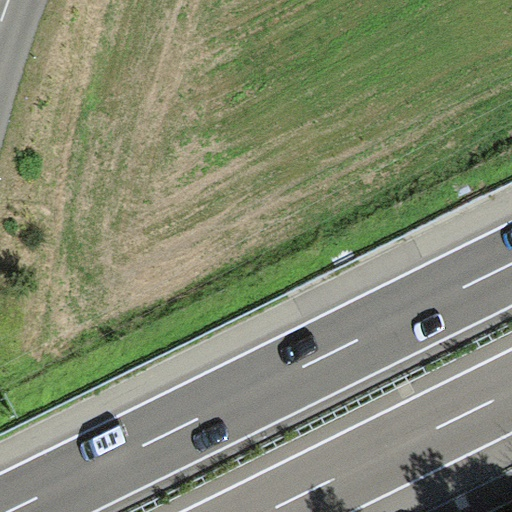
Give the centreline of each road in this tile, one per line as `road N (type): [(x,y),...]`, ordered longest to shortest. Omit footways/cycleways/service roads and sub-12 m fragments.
road 1 (motorway): [(511,263),(8,511)]
road 2 (motorway): [(266,511),(511,390)]
